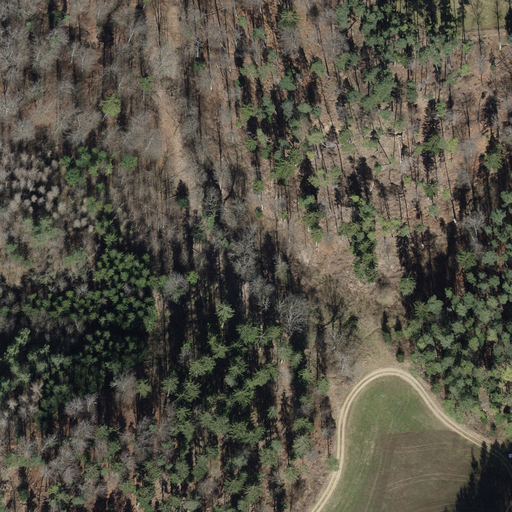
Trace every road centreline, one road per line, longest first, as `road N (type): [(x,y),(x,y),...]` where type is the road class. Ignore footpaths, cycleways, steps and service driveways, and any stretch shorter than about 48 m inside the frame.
road 1 (track): [(341,409),(318,364),(257,311),(208,234),(151,80),(157,0)]
road 2 (track): [(309,511),(337,468),(341,409),(371,371),(408,372),(445,426),(479,454),(511,461)]
road 3 (track): [(291,340),(279,416),(198,511)]
road 4 (track): [(379,0),(415,29),(466,43),(511,35)]
